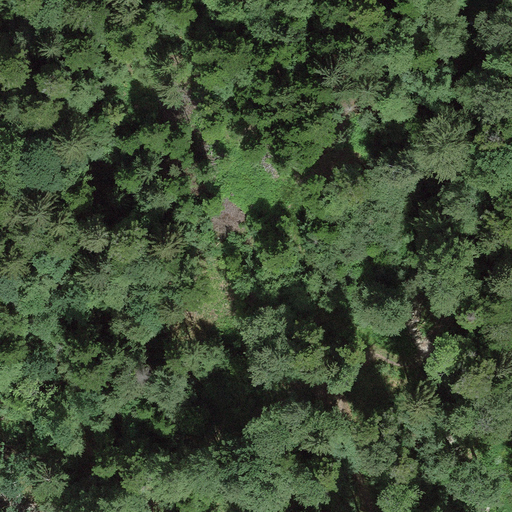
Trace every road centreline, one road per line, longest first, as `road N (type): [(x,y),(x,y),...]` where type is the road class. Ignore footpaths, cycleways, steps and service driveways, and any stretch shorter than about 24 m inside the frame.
road 1 (track): [(381,346),(326,310),(299,220),(308,0)]
road 2 (track): [(511,180),(463,281),(421,338),(381,346)]
